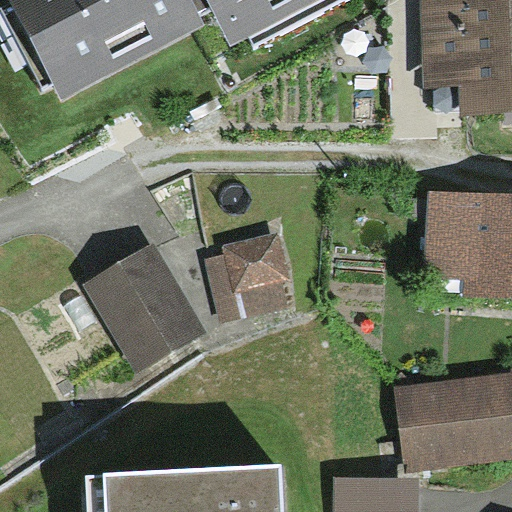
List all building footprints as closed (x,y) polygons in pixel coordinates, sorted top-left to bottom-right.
[(3,0),(62,109),(209,32),(202,22),(209,18),(229,57),(344,0),(3,0)] [(511,0),(423,0),(427,87),(470,85),(472,123),(511,120),(511,0)] [(511,200),(431,198),(428,283),(466,284),(465,306),(511,307),(511,200)] [(238,252),(208,259),(224,325),(288,310),(283,291),(292,289),(279,236),(236,247),(238,252)] [(155,249),(87,290),(141,381),(210,340),(155,249)] [(511,377),(397,392),(410,475),(511,461),(511,377)] [(283,511),(282,474),(90,483),(91,511),(283,511)] [(415,511),(415,486),(333,485),(333,511),(415,511)]
